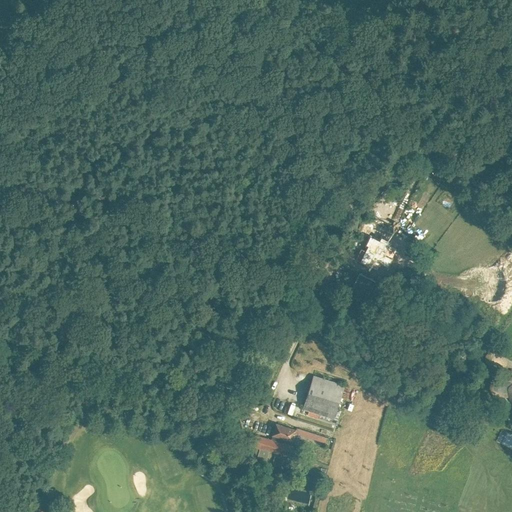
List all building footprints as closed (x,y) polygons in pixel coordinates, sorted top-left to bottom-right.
[(335,203),(332,207),(346,214),(352,203),(338,197),(336,200),(335,203)] [(392,242),(381,237),(379,240),(370,236),(365,245),(375,250),(370,258),(381,264),(392,242)] [(301,264),(298,272),(311,279),(315,271),(301,264)] [(489,351),(486,357),(498,363),(501,356),(489,351)] [(313,375),(302,409),(309,411),(307,415),(319,418),(320,415),(332,419),(343,385),(323,379),(313,375)] [(491,385),(491,386),(491,387),(491,388),(491,389),(491,390),(492,390),(492,391),(492,392),(493,392),(493,393),(494,393),(495,393),(496,394),(497,394),(498,394),(499,394),(500,394),(504,393),(505,393),(506,393),(507,393),(508,393),(509,393),(510,393),(510,394),(511,394),(511,395),(511,394),(511,378),(510,378),(509,377),(508,377),(507,377),(505,377),(504,377),(502,378),(501,378),(500,378),(499,378),(498,379),(497,379),(496,380),(495,381),(494,381),(493,382),(492,383),(491,384),(491,385)] [(292,441),(295,433),(325,443),(327,438),(296,428),(296,430),(276,424),(275,424),(273,423),(270,434),(274,435),(272,441),(253,435),(250,445),(261,448),(257,462),(263,464),(267,450),(289,456),(292,446),(289,445),(291,440),(292,441)] [(268,469),(264,482),(268,484),(272,470),(268,469)]
